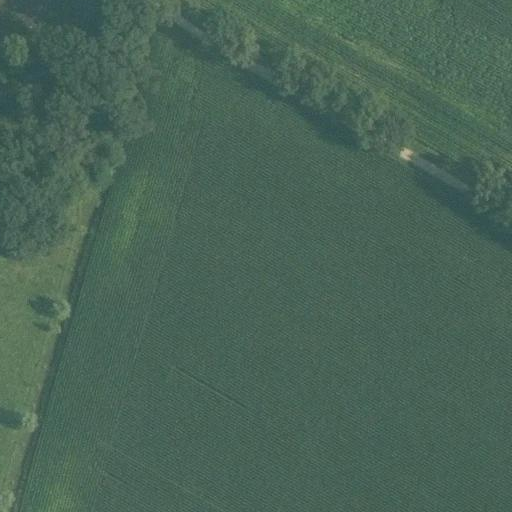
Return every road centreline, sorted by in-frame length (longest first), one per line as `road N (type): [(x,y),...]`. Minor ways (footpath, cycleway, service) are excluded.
road 1 (track): [(148,0),(511,220)]
road 2 (track): [(117,0),(0,53)]
